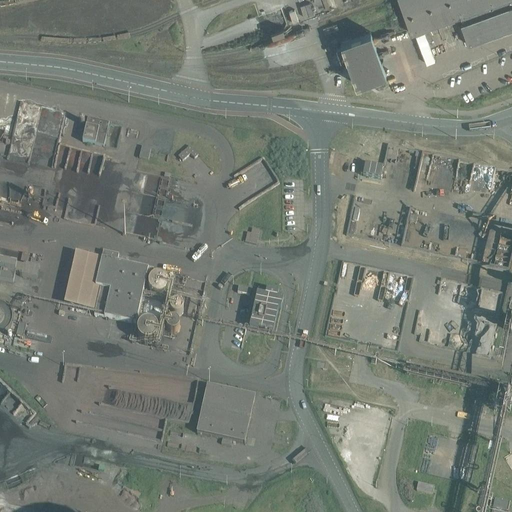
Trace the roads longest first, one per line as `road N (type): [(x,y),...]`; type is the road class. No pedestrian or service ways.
road 1 (unclassified): [(500,118),(462,127),(400,124),(0,64)]
road 2 (unknown): [(113,240),(119,205),(109,194),(0,172)]
road 3 (unknown): [(70,346),(204,364)]
road 4 (unknown): [(72,238),(51,267),(46,306),(70,346)]
